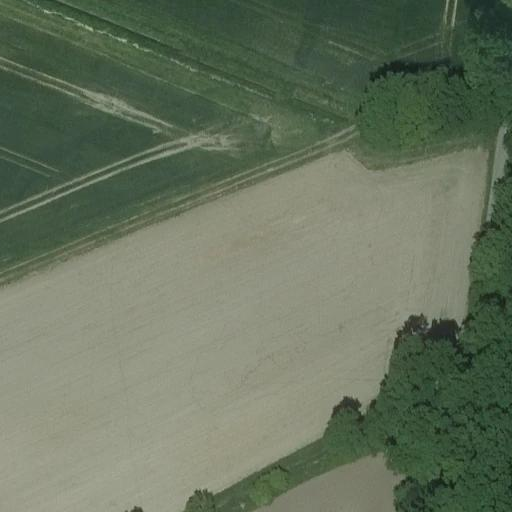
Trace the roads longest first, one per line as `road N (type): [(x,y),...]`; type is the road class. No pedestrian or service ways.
road 1 (track): [(0,279),(434,100),(511,86)]
road 2 (unclassified): [(511,107),(445,511)]
